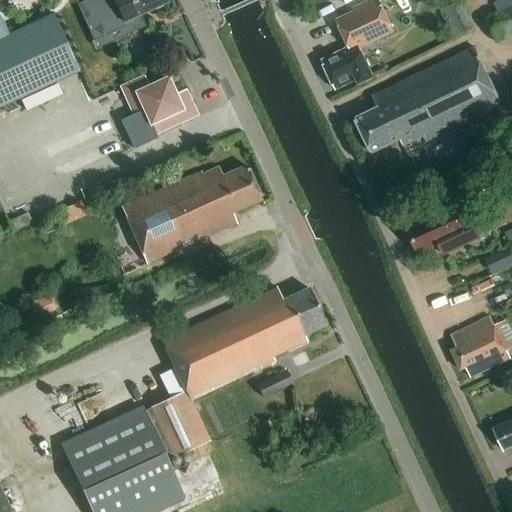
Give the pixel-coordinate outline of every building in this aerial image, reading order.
[(85,0),(78,4),(87,23),(92,21),(100,39),(124,27),(128,35),(145,27),(140,15),(166,3),(164,0),(85,0)] [(349,48),(322,61),(336,90),(356,80),(359,85),(374,77),(360,48),(394,31),(378,0),(371,0),(352,9),(354,12),(336,21),(349,48)] [(511,6),(488,19),(499,41),(511,35),(511,6)] [(0,106),(80,70),(54,14),(8,35),(0,16),(0,106)] [(465,32),(461,24),(452,29),(456,37),(465,32)] [(371,95),(378,108),(355,119),(372,153),(401,140),(404,145),(424,136),(427,142),(501,107),(473,47),(371,95)] [(176,113),(193,106),(185,90),(176,94),(168,77),(149,86),(144,76),(121,87),(133,115),(121,121),(134,149),(157,138),(156,134),(181,123),(176,113)] [(238,224),(232,214),(262,200),(246,166),(224,177),(218,166),(202,173),(201,170),(121,205),(148,263),(238,224)] [(407,229),(418,254),(440,244),(445,255),(480,239),(470,219),(460,224),(453,207),(407,229)] [(143,406),(61,443),(91,511),(154,511),(185,498),(168,460),(210,440),(206,433),(190,401),(276,362),(273,356),(305,342),(303,336),(326,325),(309,289),(282,301),(277,288),(162,341),(175,369),(160,376),(171,399),(145,410),(143,406)] [(55,311),(49,296),(31,305),(33,311),(37,319),(55,311)] [(491,315),(451,334),(457,347),(452,350),(461,370),(466,368),(471,377),(511,358),(507,351),(511,348),(511,330),(507,319),(495,325),(491,315)] [(293,384),(287,370),(258,383),(264,397),(293,384)] [(511,419),(494,428),(505,452),(511,448),(511,419)] [(11,511),(0,487),(0,511),(11,511)]
